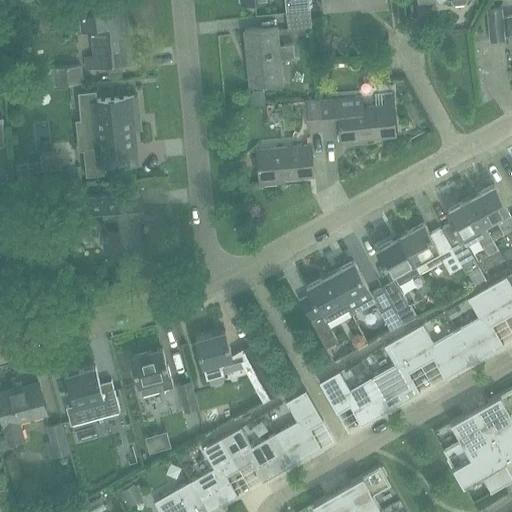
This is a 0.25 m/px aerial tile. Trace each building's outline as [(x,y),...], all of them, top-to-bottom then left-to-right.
[(122,0),(82,0),(85,29),(91,29),(94,55),(90,55),(91,68),(129,64),(122,0)] [(309,0),(285,0),(286,13),(310,10),(309,0)] [(323,0),(324,10),(369,5),(369,8),(387,6),(386,0),(323,0)] [(500,8),(486,10),(489,39),(503,38),(500,8)] [(311,25),(310,10),(286,13),(287,27),(311,25)] [(294,44),(277,45),(275,28),(245,31),(250,85),(281,82),(279,59),(295,58),(294,44)] [(83,65),(33,68),(34,86),(84,82),(83,65)] [(264,89),(253,90),(255,104),(266,103),(264,89)] [(136,144),(134,115),(139,115),(138,96),(97,100),(96,90),(78,92),(84,148),(86,177),(105,175),(104,165),(129,162),(127,145),(136,144)] [(319,100),(322,130),(341,128),(342,140),(396,134),(392,93),(375,95),(376,105),(363,107),(362,96),(319,100)] [(322,130),(319,100),(307,101),(309,131),(322,130)] [(311,144),(307,145),(257,149),(260,180),(314,175),(311,144)] [(17,186),(28,184),(27,164),(15,166),(17,186)] [(494,239),(511,229),(511,216),(496,188),(494,184),(471,197),(485,223),(493,238),(494,239)] [(0,193),(0,209),(14,208),(13,193),(0,193)] [(70,200),(72,223),(104,220),(107,251),(139,248),(135,216),(143,215),(141,193),(70,200)] [(485,223),(471,197),(464,201),(447,210),(452,219),(453,221),(461,236),(464,235),(475,229),(483,244),(493,238),(485,223)] [(466,239),(464,235),(461,236),(453,221),(442,227),(452,246),(463,265),(465,270),(479,263),(466,239)] [(452,246),(442,227),(430,233),(424,223),(401,236),(415,261),(420,271),(443,259),(450,272),(463,265),(452,246)] [(415,261),(401,236),(377,248),(391,274),(415,261)] [(330,274),(350,309),(352,313),(375,301),(391,331),(404,324),(397,311),(383,286),(371,293),(354,261),(330,274)] [(350,309),(330,274),(307,287),(310,293),(300,299),(326,348),(338,342),(327,322),(350,309)] [(511,284),(507,276),(488,287),(505,318),(511,313),(511,284)] [(395,280),(383,286),(397,311),(409,304),(395,280)] [(475,361),(504,344),(493,325),(505,318),(488,287),(468,298),(479,317),(457,330),(475,361)] [(456,305),(447,310),(451,319),(461,314),(456,305)] [(445,378),(475,361),(457,330),(434,342),(424,323),(404,334),(422,365),(434,358),(445,378)] [(255,378),(269,370),(254,342),(240,350),(242,354),(233,356),(225,331),(196,339),(207,379),(225,374),(222,365),(244,358),(255,378)] [(391,408),(421,392),(410,372),(422,365),(404,334),(385,345),(396,364),(373,377),(391,408)] [(361,346),(348,351),(353,363),(366,358),(361,346)] [(161,390),(173,386),(163,348),(132,356),(139,385),(142,395),(161,390)] [(363,361),(351,368),(354,375),(367,368),(363,361)] [(96,367),(67,374),(73,399),(74,404),(66,406),(70,424),(91,418),(120,411),(113,386),(102,389),(101,386),(96,367)] [(362,425),(391,408),(373,377),(351,390),(340,370),(320,382),(338,413),(351,405),(362,425)] [(197,408),(190,381),(178,384),(185,411),(197,408)] [(0,392),(0,408),(4,423),(7,434),(10,443),(25,439),(21,422),(47,415),(46,411),(38,382),(0,392)] [(511,386),(476,407),(486,425),(496,443),(511,433),(511,386)] [(324,421),(306,389),(286,401),(297,420),(275,433),(293,464),(322,448),(311,428),(324,421)] [(496,443),(486,425),(476,407),(451,422),(461,439),(443,449),(454,467),(496,443)] [(202,418),(209,430),(220,425),(213,412),(202,418)] [(69,452),(61,422),(48,426),(52,441),(48,443),(52,456),(69,452)] [(263,481),(293,464),(275,433),(252,446),(242,426),(222,437),(240,468),(252,461),(263,481)] [(511,433),(496,443),(507,461),(511,470),(511,433)] [(210,511),(239,495),(228,475),(240,468),(222,437),(203,448),(214,467),(192,480),(210,511)] [(494,468),(507,461),(496,443),(454,467),(464,485),(482,475),(491,492),(504,485),(494,468)] [(187,446),(178,452),(183,461),(189,458),(190,452),(187,446)] [(374,494),(392,484),(381,465),(338,489),(348,506),(351,511),(379,511),(383,510),(374,494)] [(4,473),(0,474),(0,493),(3,493),(8,491),(4,473)] [(210,511),(192,480),(155,501),(161,511),(210,511)] [(351,511),(348,506),(338,489),(313,503),(318,511),(351,511)] [(118,502),(120,511),(140,511),(136,497),(118,502)]
